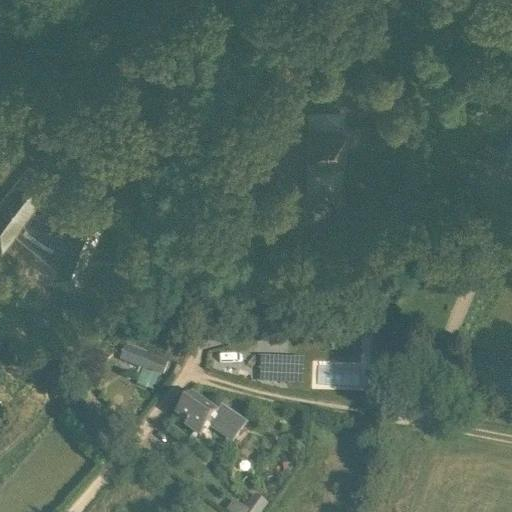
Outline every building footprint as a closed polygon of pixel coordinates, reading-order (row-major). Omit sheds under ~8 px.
[(511,75),(501,80),(503,85),(510,103),(511,103),(511,141),(507,154),(511,155),(511,75)] [(290,132),(291,119),(291,100),(263,100),(263,132),(290,132)] [(305,116),(305,127),(306,167),(318,167),(318,168),(320,168),(320,167),(330,167),(330,168),(331,168),(331,167),(343,167),(342,115),(305,116)] [(1,129),(0,130),(0,146),(4,150),(13,138),(1,129)] [(0,182),(14,165),(2,155),(0,157),(0,182)] [(0,244),(13,229),(59,266),(55,275),(74,283),(100,225),(80,217),(74,231),(27,211),(42,192),(24,178),(35,165),(34,164),(0,205),(0,244)] [(419,202),(420,185),(412,185),(411,202),(419,202)] [(377,325),(376,364),(400,364),(401,326),(377,325)] [(140,383),(157,388),(165,358),(125,347),(120,362),(144,369),(140,383)] [(232,445),(250,419),(235,408),(225,422),(191,397),(175,419),(186,428),(184,430),(199,440),(208,428),(232,445)] [(246,509),(234,501),(226,511),(263,511),(268,505),(255,496),(246,509)]
